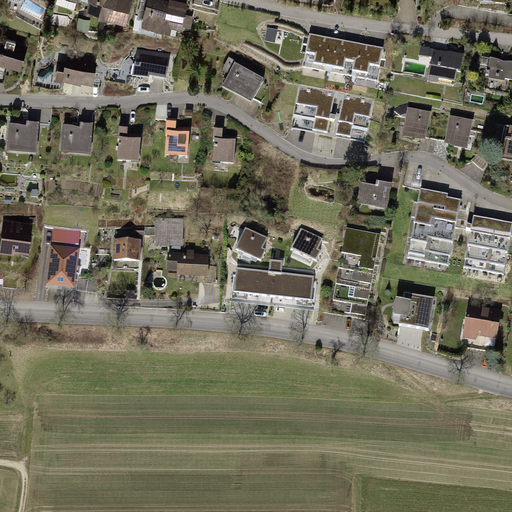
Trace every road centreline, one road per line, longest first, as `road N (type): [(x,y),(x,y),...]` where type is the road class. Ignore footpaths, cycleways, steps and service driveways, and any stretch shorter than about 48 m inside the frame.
road 1 (residential): [(0,102),(199,97),(316,161),(409,156),(511,204)]
road 2 (tertiary): [(0,306),(219,317),(339,337),(511,382)]
road 3 (residential): [(249,0),(511,36)]
